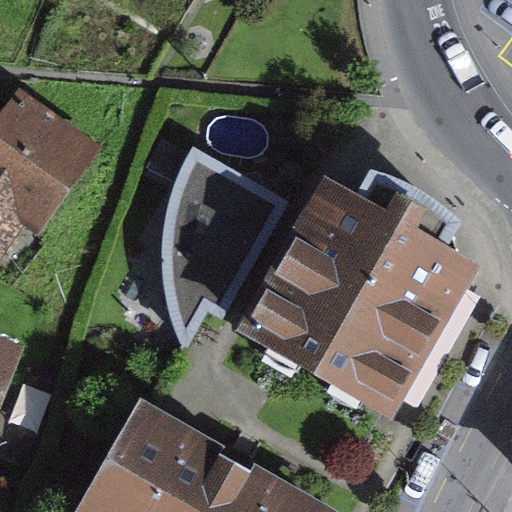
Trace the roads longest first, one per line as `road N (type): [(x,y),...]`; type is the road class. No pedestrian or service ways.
road 1 (unknown): [(402,101),(320,172),(222,343),(220,367),(255,432)]
road 2 (secondary): [(415,0),(423,40),(447,86),(511,161)]
road 3 (tertiary): [(511,387),(446,511)]
